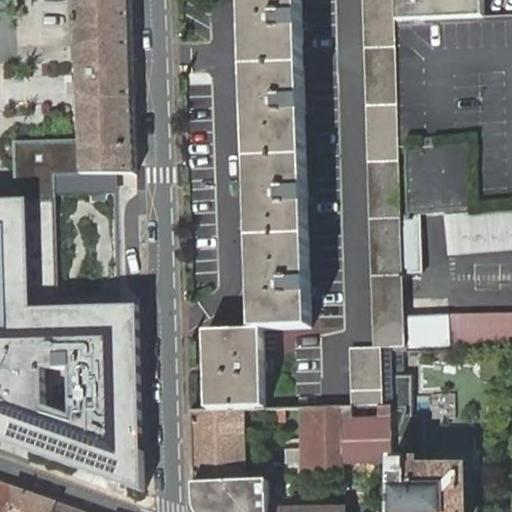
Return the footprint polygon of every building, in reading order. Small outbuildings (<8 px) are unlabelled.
[(131,0),(78,0),(79,26),(80,64),(80,73),(81,78),(80,82),(81,99),(83,143),(83,172),(118,172),(136,172),(134,89),(131,0)] [(304,51),(302,0),(246,0),(248,53),(248,56),(249,68),(249,70),(251,156),(254,246),(256,331),(208,332),(211,410),(255,409),(267,410),(264,330),(312,328),(304,65),(304,58),(304,51)] [(383,348),(406,347),(405,316),(404,280),(404,273),(402,215),(396,37),(394,0),(364,0),(366,37),(377,349),(353,349),(355,408),(385,407),(383,348)] [(396,0),(398,22),(485,18),(483,0),(396,0)] [(83,172),(83,143),(16,145),(17,182),(18,201),(31,201),(55,200),(55,194),(55,173),(83,172)] [(402,215),(404,273),(412,273),(420,273),(423,273),(421,214),(473,209),(471,144),(406,149),(408,215),(402,215)] [(83,172),(55,173),(55,194),(118,192),(118,183),(118,172),(83,172)] [(0,440),(146,494),(141,306),(120,307),(33,309),(31,201),(18,201),(0,201),(0,440)] [(511,246),(511,208),(446,215),(450,252),(511,246)] [(511,314),(405,316),(406,347),(449,345),(449,346),(511,345),(511,314)] [(394,461),(393,407),(385,407),(355,408),(343,408),(345,463),(394,461)] [(345,463),(343,408),(323,409),(317,408),(319,479),(320,479),(345,478),(345,463)] [(198,411),(193,411),(195,482),(256,481),(259,481),(255,409),(211,410),(198,411)] [(297,420),(296,409),(280,409),(280,421),(297,420)] [(417,461),(394,461),(392,511),(464,511),(464,472),(443,471),(434,472),(417,472),(417,461)] [(256,481),(195,482),(196,501),(196,504),(197,506),(197,508),(198,509),(198,510),(198,511),(199,511),(272,511),(273,511),(272,480),(259,481),(256,481)] [(0,511),(11,511),(13,488),(0,483),(0,511)] [(55,511),(58,504),(13,488),(11,511),(55,511)]
